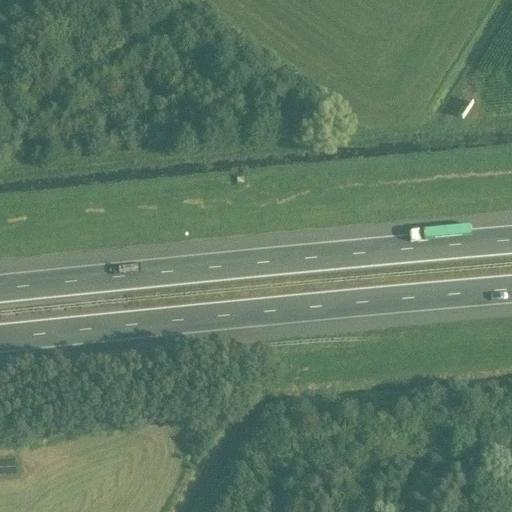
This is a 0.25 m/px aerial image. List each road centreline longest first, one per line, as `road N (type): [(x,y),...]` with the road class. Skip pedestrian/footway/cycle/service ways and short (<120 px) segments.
road 1 (motorway): [(511,242),(0,292)]
road 2 (motorway): [(0,339),(511,293)]
